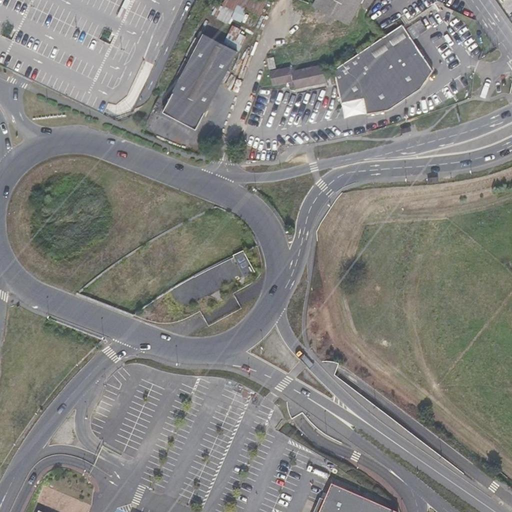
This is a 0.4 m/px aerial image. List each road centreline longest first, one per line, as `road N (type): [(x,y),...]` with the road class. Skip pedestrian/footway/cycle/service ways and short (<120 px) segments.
road 1 (track): [(511,468),(340,336),(327,298),(342,233),(376,206),(485,195),(511,181)]
road 2 (primary): [(511,110),(371,155),(212,182)]
road 3 (primary): [(282,275),(314,200),(344,174),(471,161),(511,145)]
road 4 (primary): [(0,494),(74,393),(140,340)]
road 5 (tertiary): [(226,354),(384,432)]
road 6 (primary): [(212,182),(102,140),(46,142)]
road 7 (tertiary): [(384,432),(338,394),(270,309)]
road 8 (primary): [(3,274),(23,293),(140,340)]
road 9 (tertiary): [(497,511),(384,432)]
road 10 (primary): [(282,275),(273,233),(253,207),(212,182)]
